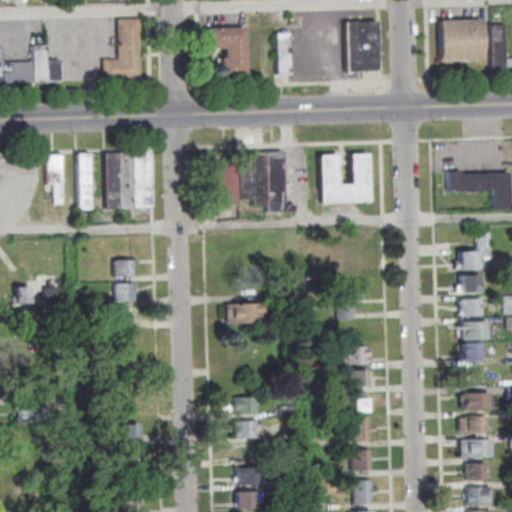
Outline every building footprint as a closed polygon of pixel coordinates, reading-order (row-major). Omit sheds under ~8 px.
[(139,17),(115,17),(115,58),(102,58),(102,79),(140,79),(139,17)] [(377,70),(376,18),(343,19),(344,71),(377,70)] [(438,60),(437,21),(479,20),(480,59),(438,60)] [(503,68),(490,69),(488,25),(501,25),(502,59),(503,68)] [(243,26),(205,26),(205,47),(218,47),(218,75),(243,74),(243,26)] [(290,72),(289,29),(274,30),(275,72),(290,72)] [(0,81),(58,81),(57,59),(42,59),(42,43),(29,44),(29,60),(0,60),(0,81)] [(511,67),(503,68),(502,59),(511,59),(511,67)] [(238,200),(265,200),(265,210),(294,210),(294,202),(284,202),(283,149),(238,149),(238,200)] [(148,205),(146,150),(97,152),(99,203),(130,202),(130,206),(148,205)] [(73,208),(89,208),(89,151),(73,151),(73,208)] [(59,153),(43,153),(43,186),(50,186),(50,202),(59,202),(59,153)] [(317,156),(319,204),(368,202),(366,154),(347,154),(349,184),(337,185),(335,155),(317,156)] [(211,203),(236,203),(235,159),(211,159),(211,176),(215,176),(216,189),(211,189),(211,203)] [(446,171),(447,192),(491,191),(492,210),(508,209),(506,173),(459,175),(459,171),(446,171)] [(456,261),(456,252),(468,251),(468,250),(474,250),(474,249),(475,249),(475,233),(488,233),(488,257),(488,259),(481,260),(481,258),(480,258),(480,266),(477,266),(477,270),(457,271),(457,270),(452,270),(452,262),(456,261)] [(335,258),(348,258),(348,236),(331,236),(331,248),(335,248),(335,258)] [(274,239),(274,253),(288,252),(288,239),(274,239)] [(260,275),(260,255),(223,255),(223,275),(260,275)] [(335,258),(335,264),(340,264),(340,273),(338,276),(342,280),(342,284),(362,284),(362,269),(351,269),(351,257),(348,258),(335,258)] [(135,259),(112,260),(112,277),(123,276),(123,279),(126,279),(126,277),(132,277),(131,265),(135,264),(135,259)] [(476,275),(460,276),(460,277),(459,277),(459,278),(457,278),(457,285),(453,285),(453,293),(477,293),(477,286),(479,286),(479,282),(477,282),(476,275)] [(47,280),(63,280),(63,308),(41,308),(42,287),(47,287),(47,280)] [(132,283),(112,284),(113,301),(133,300),(132,283)] [(27,286),(27,303),(13,304),(12,287),(27,286)] [(362,290),(362,299),(352,299),(353,312),(350,313),(335,313),(336,293),(362,290)] [(511,296),(511,315),(502,315),(502,308),(501,308),(501,296),(511,296)] [(480,316),(467,317),(467,318),(464,318),(463,317),(460,317),(460,316),(457,316),(457,307),(459,307),(458,305),(457,305),(457,302),(459,302),(459,299),(460,299),(460,300),(479,299),(480,316)] [(259,302),(223,302),(223,322),(259,322),(259,302)] [(133,306),(113,306),(113,326),(133,326),(133,306)] [(13,310),(14,328),(34,327),(34,311),(28,312),(28,310),(13,310)] [(65,317),(65,338),(50,339),(49,317),(65,317)] [(459,322),(485,321),(486,340),(460,341),(460,337),(455,338),(455,324),(459,324),(459,322)] [(478,343),(459,343),(459,353),(455,353),(455,360),(460,360),(460,361),(478,361),(478,343)] [(364,346),(365,364),(341,365),(340,347),(364,346)] [(258,349),(227,349),(227,368),(258,368),(258,349)] [(109,371),(130,371),(130,353),(109,353),(109,371)] [(511,363),(511,353),(505,353),(504,359),(502,359),(501,362),(511,363)] [(14,356),(14,372),(36,372),(36,356),(14,356)] [(440,368),(458,368),(458,374),(453,374),(453,377),(445,377),(445,374),(439,374),(440,368)] [(347,371),(366,370),(366,386),(347,387),(347,371)] [(339,394),(365,393),(366,412),(339,413),(339,394)] [(457,395),(461,395),(461,393),(488,393),(488,410),(462,411),(462,409),(458,410),(458,404),(461,404),(461,402),(457,402),(457,395)] [(254,396),(230,396),(230,413),(254,413),(254,396)] [(276,404),(276,414),(293,413),(292,404),(276,404)] [(15,405),(15,408),(14,408),(14,411),(15,411),(16,417),(15,417),(15,420),(21,420),(21,423),(44,422),(43,405),(15,405)] [(349,418),(350,442),(368,441),(367,431),(372,431),(372,425),(367,425),(366,417),(349,418)] [(456,419),(462,419),(462,418),(485,417),(485,434),(462,435),(462,434),(456,434),(456,419)] [(260,436),(260,419),(231,419),(231,436),(260,436)] [(137,424),(119,425),(120,442),(138,441),(137,424)] [(17,427),(17,445),(44,445),(44,427),(17,427)] [(86,448),(98,448),(98,437),(86,437),(86,448)] [(457,441),(490,440),(490,458),(458,459),(457,441)] [(230,460),(257,460),(257,444),(230,444),(230,460)] [(368,449),(368,470),(350,470),(350,450),(368,449)] [(134,450),(134,458),(137,458),(137,464),(136,464),(136,472),(117,473),(116,451),(134,450)] [(16,468),(39,468),(39,451),(16,451),(16,468)] [(464,482),(464,476),(462,476),(462,470),(464,470),(464,465),(484,464),(485,481),(464,482)] [(232,467),(232,483),(260,483),(260,467),(232,467)] [(86,471),(107,471),(107,477),(102,477),(102,484),(86,484),(86,471)] [(278,477),(278,486),(296,486),(296,476),(278,477)] [(351,481),(352,504),(369,504),(369,496),(374,496),(374,489),(369,489),(369,481),(351,481)] [(465,505),(465,488),(489,488),(490,505),(465,505)] [(232,490),(232,507),(257,507),(257,490),(232,490)] [(141,494),(141,504),(138,504),(138,511),(114,511),(113,495),(141,494)] [(102,511),(103,501),(88,500),(87,510),(102,511)]
